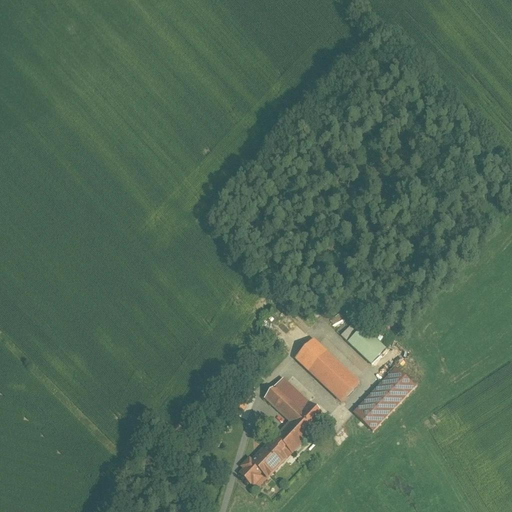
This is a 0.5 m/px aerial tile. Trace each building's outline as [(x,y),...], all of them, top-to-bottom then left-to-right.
[(362,321),(349,336),(375,360),(389,345),(362,321)] [(360,375),(314,332),(296,351),(342,395),(360,375)] [(373,424),(416,380),(398,363),(355,407),(373,424)] [(327,411),(282,370),(263,391),(289,415),(248,458),(267,476),(319,422),(319,421),(327,411)] [(246,386),(234,416),(246,420),(257,390),(246,386)]
